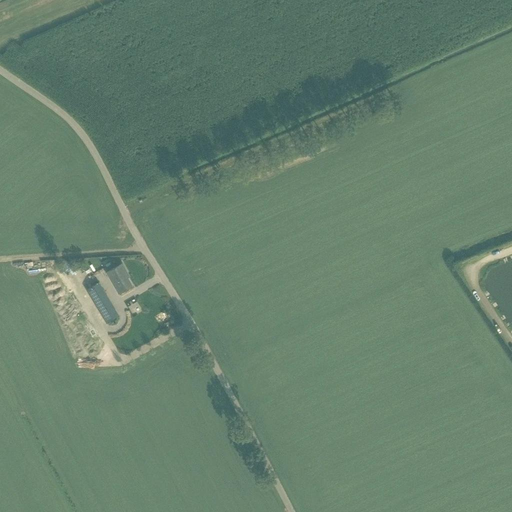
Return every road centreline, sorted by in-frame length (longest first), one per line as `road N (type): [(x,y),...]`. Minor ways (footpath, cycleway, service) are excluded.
road 1 (unclassified): [(287,511),(142,248)]
road 2 (unclassified): [(142,248),(89,146),(65,117),(0,70)]
road 3 (unclassified): [(0,258),(142,248)]
